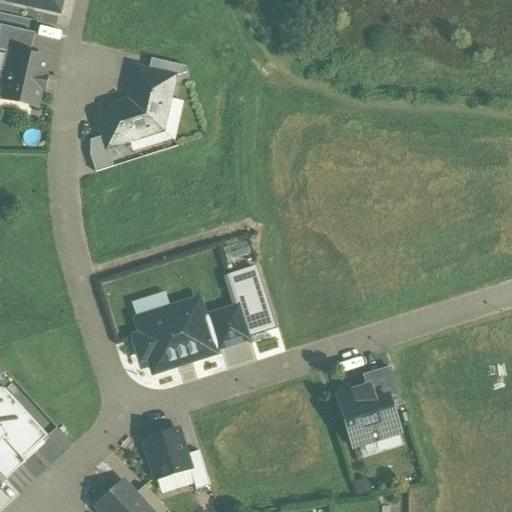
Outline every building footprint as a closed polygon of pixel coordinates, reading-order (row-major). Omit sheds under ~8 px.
[(8,0),(8,3),(59,15),(62,0),(8,0)] [(34,35),(0,26),(0,51),(9,54),(9,53),(29,57),(34,35)] [(29,57),(9,53),(9,54),(2,81),(6,82),(2,100),(36,108),(40,90),(42,91),(45,80),(43,79),(47,61),(29,57)] [(151,61),(149,72),(174,78),(186,74),(187,69),(151,61)] [(129,101),(162,132),(174,78),(149,72),(136,69),(129,101)] [(103,139),(107,150),(162,132),(129,101),(94,112),(103,139)] [(107,150),(103,139),(91,143),(90,157),(96,174),(113,169),(107,150)] [(237,309),(246,336),(275,327),(256,268),(227,277),(237,309)] [(198,302),(137,321),(141,336),(134,339),(141,361),(148,359),(153,374),(215,354),(214,352),(219,350),(209,317),(203,319),(198,302)] [(237,309),(209,317),(219,350),(248,341),(246,336),(237,309)] [(391,370),(365,378),(368,388),(369,388),(374,403),(388,399),(390,408),(402,404),(391,370)] [(21,461),(48,437),(3,388),(0,390),(0,439),(21,461)] [(368,388),(337,398),(353,449),(399,434),(390,408),(388,399),(374,403),(369,388),(368,388)] [(178,431),(144,441),(157,480),(191,469),(187,458),(178,431)] [(0,474),(6,481),(24,464),(21,461),(0,439),(0,474)] [(200,453),(187,458),(197,489),(210,485),(200,453)] [(149,511),(135,496),(123,483),(96,508),(99,511),(149,511)] [(166,511),(144,487),(135,496),(149,511),(166,511)]
